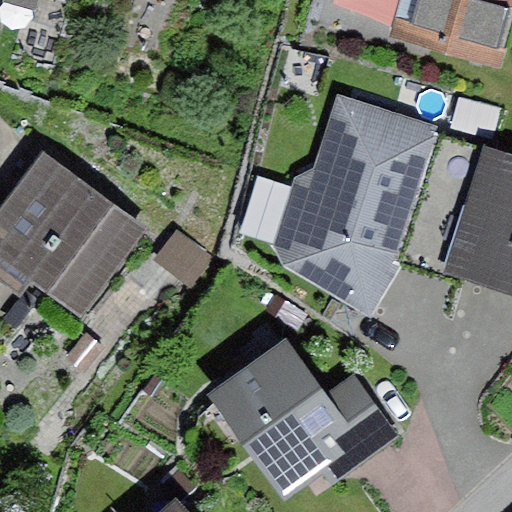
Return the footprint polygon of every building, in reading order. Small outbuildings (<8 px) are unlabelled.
[(511,0),(404,0),(396,29),(505,59),(511,30),(511,0)] [(443,135),(341,101),(320,172),(298,179),(277,242),(296,274),(378,311),(410,268),(401,246),(443,135)] [(511,153),(488,147),(451,270),(511,288),(511,153)] [(148,235),(47,149),(0,204),(0,259),(73,322),(148,235)] [(298,341),(218,394),(292,506),(407,429),(367,369),(332,392),(298,341)] [(204,511),(193,497),(173,511),(204,511)]
